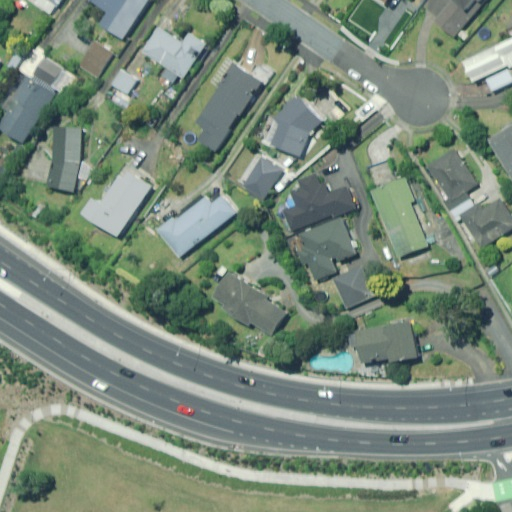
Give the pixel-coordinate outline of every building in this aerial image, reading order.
[(66,0),(42,0),(38,6),(54,17),(66,0)] [(101,0),(98,4),(113,15),(105,27),(126,41),(154,0),(101,0)] [(459,0),(440,24),(462,42),(496,0),(459,0)] [(185,46),(162,30),(146,53),(186,80),(208,46),(192,35),(185,46)] [(511,42),(467,63),(477,84),(486,80),(493,94),(511,84),(511,42)] [(116,55),(98,44),(82,68),(99,80),(116,55)] [(30,61),(21,54),(11,68),(20,74),(30,61)] [(63,71),(46,59),(34,76),(52,88),(63,71)] [(266,84),(240,66),(200,124),(209,130),(202,141),(218,153),(266,84)] [(139,83),(126,74),(116,87),(129,96),(139,83)] [(55,96),(28,79),(15,99),(12,97),(4,110),(10,114),(0,129),(0,130),(24,146),(55,96)] [(315,135),(327,122),(300,96),(278,120),(269,143),(305,158),(315,135)] [(511,128),(491,142),(511,176),(511,128)] [(84,131),(56,129),(53,162),(47,189),(76,194),(82,165),(84,131)] [(458,151),(430,169),(452,203),(480,186),(458,151)] [(284,172),(264,159),(244,188),(264,202),(284,172)] [(157,187),(129,168),(114,191),(109,188),(90,216),(122,238),(157,187)] [(329,196),(321,173),(297,182),(300,191),(294,193),(299,208),(285,212),(292,233),(357,210),(349,189),(329,196)] [(432,250),(407,180),(374,192),(398,261),(432,250)] [(499,194),(462,217),(483,250),(511,231),(511,214),(511,215),(499,194)] [(239,216),(226,199),(217,207),(211,200),(181,223),(179,220),(163,232),(184,259),(239,216)] [(359,256),(346,221),(295,239),(305,266),(311,264),(317,282),(340,274),(336,264),(359,256)] [(378,298),(365,268),(336,280),(349,311),(378,298)] [(278,338),(293,315),(272,301),(274,298),(241,277),(236,273),(219,299),(231,307),(229,311),(255,328),(257,325),(278,338)] [(421,360),(415,324),(353,334),(355,350),(363,349),(365,365),(395,360),(395,364),(421,360)]
